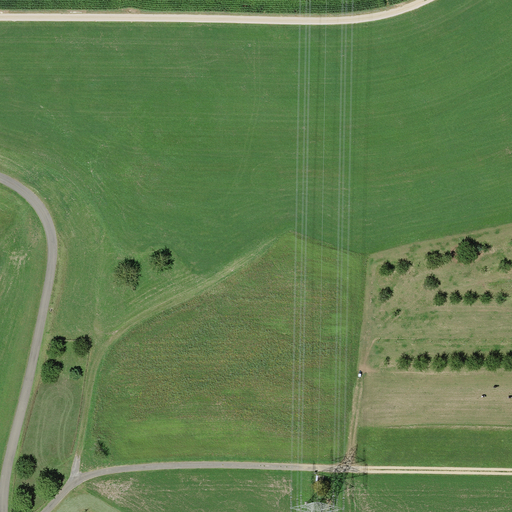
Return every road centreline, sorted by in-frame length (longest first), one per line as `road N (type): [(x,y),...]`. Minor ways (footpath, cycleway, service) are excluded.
road 1 (track): [(0,16),(339,21),(423,0)]
road 2 (unclassified): [(0,179),(36,202),(50,243),(0,500)]
road 3 (track): [(43,511),(73,483),(113,469),(345,468)]
road 4 (track): [(73,483),(97,356),(129,319),(180,287)]
road 5 (track): [(345,468),(379,275)]
road 6 (track): [(345,468),(511,471)]
